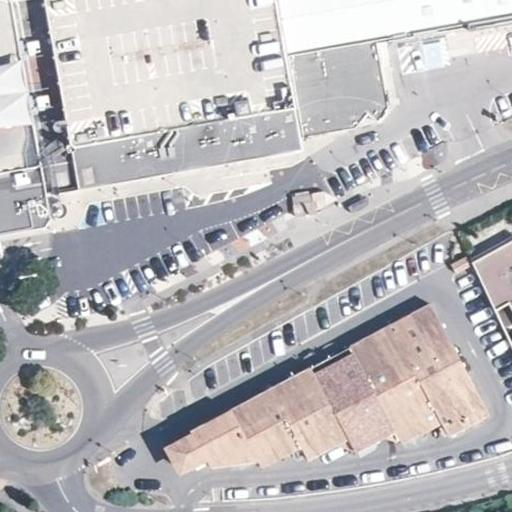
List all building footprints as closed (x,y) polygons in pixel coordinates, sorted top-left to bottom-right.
[(511,0),(0,0),(0,232),(45,225),(50,216),(47,193),(302,147),(300,136),(356,126),(367,112),(378,119),(388,107),(377,38),(511,13),(511,0)] [(419,41),(424,65),(445,60),(439,36),(419,41)] [(315,213),(312,193),(291,197),(295,216),(315,213)] [(511,239),(472,261),(469,262),(511,350),(511,239)] [(448,435),(487,413),(429,304),(349,346),(353,353),(311,374),(308,368),(190,429),(192,432),(182,436),(179,439),(174,443),(170,448),(169,454),(171,459),(177,464),(186,468),(206,459),(209,466),(256,460),(260,466),(300,445),(307,458),(346,438),(353,450),(393,429),(400,443),(440,422),(448,435)]
